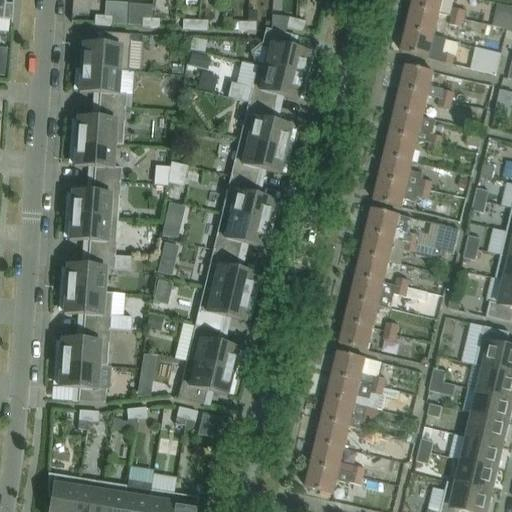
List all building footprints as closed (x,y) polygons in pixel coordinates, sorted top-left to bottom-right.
[(4,0),(0,0),(0,20),(10,22),(10,25),(11,25),(13,3),(11,3),(11,6),(4,5),(4,0)] [(170,0),(191,12),(198,0),(170,0)] [(439,15),(442,0),(413,0),(412,9),(439,15)] [(511,8),(497,5),(492,27),(511,31),(511,8)] [(434,38),(439,15),(412,9),(406,32),(434,38)] [(453,9),(451,18),(463,20),(465,12),(453,9)] [(102,26),(102,18),(94,17),(93,26),(102,26)] [(110,18),(102,18),(102,26),(110,27),(110,18)] [(461,29),(463,20),(451,18),(449,26),(461,29)] [(293,29),(295,21),(288,19),(286,28),(293,29)] [(149,29),(150,20),(141,20),(141,29),(149,29)] [(158,21),(150,20),(149,29),(158,29),(158,21)] [(194,31),(194,22),(182,21),(181,30),(194,31)] [(304,23),(295,21),(293,29),(302,32),(304,23)] [(207,22),(194,22),(194,31),(206,31),(207,22)] [(246,32),(246,24),(238,23),(237,32),(246,32)] [(255,24),(246,24),(246,32),(254,33),(255,24)] [(261,45),(251,54),(255,67),(256,67),(264,69),(306,80),(310,63),(306,62),(307,55),(287,50),(291,36),(265,30),(261,45)] [(203,41),(203,33),(178,32),(177,40),(203,41)] [(446,41),(434,38),(406,32),(401,54),(452,66),(454,58),(442,56),(446,41)] [(127,73),(129,36),(103,34),(102,48),(81,46),(81,53),(76,53),(75,70),(118,73),(127,73)] [(500,53),(476,47),(471,70),(495,76),(500,53)] [(186,51),(186,63),(201,64),(201,52),(186,51)] [(302,96),(306,80),(264,69),(256,67),(250,91),(229,86),(226,101),(247,105),(273,110),(276,97),(296,102),(298,95),(302,96)] [(430,88),(434,74),(407,67),(401,91),(428,98),(440,101),(451,103),(454,94),(430,88)] [(117,95),(118,73),(75,70),(74,86),(78,87),(78,94),(99,95),(98,108),(124,110),(125,96),(117,95)] [(223,84),(234,85),(236,73),(214,70),(210,98),(221,100),(223,84)] [(401,91),(396,113),(423,120),(428,98),(401,91)] [(440,101),(438,108),(450,111),(451,103),(440,101)] [(270,124),(273,110),(247,105),(238,141),(289,153),(293,137),(288,136),(290,129),(270,124)] [(122,147),(124,110),(98,108),(97,121),(76,120),(76,127),(71,127),(70,143),(113,146),(122,147)] [(435,123),(423,120),(396,113),(390,136),(418,142),(430,145),(441,147),(443,138),(432,136),(435,123)] [(478,147),(481,136),(469,133),(467,144),(478,147)] [(412,165),(418,142),(390,136),(385,158),(412,165)] [(285,170),(289,153),(238,141),(229,178),(255,184),(258,170),(278,175),(280,168),(285,170)] [(112,169),(113,146),(70,143),(68,160),(73,160),(73,168),(93,169),(92,182),(119,184),(120,170),(112,169)] [(439,156),(441,147),(430,145),(428,153),(439,156)] [(410,173),(412,165),(385,158),(380,180),(407,187),(407,186),(419,189),(430,192),(432,183),(421,181),(422,176),(410,173)] [(184,188),(188,169),(170,164),(167,184),(184,188)] [(494,169),(482,166),(479,177),(492,180),(494,169)] [(166,187),(167,173),(157,172),(156,186),(166,187)] [(251,197),(255,184),(229,178),(220,215),(271,227),(275,211),(270,210),(272,203),(251,197)] [(407,186),(407,187),(380,180),(375,203),(402,210),(403,202),(415,205),(417,197),(428,200),(430,192),(419,189),(407,186)] [(117,221),(119,184),(92,182),(92,195),(71,194),(70,201),(66,200),(64,217),(117,221)] [(489,193),(476,190),(473,201),(486,204),(489,193)] [(460,224),(465,200),(454,198),(448,221),(460,224)] [(483,215),(486,204),(473,201),(471,212),(483,215)] [(408,235),(412,220),(373,211),(367,233),(394,240),(417,246),(419,238),(408,235)] [(267,244),(271,227),(220,215),(212,252),(238,258),(241,245),(261,250),(263,243),(267,244)] [(114,258),(117,221),(64,217),(63,234),(68,234),(68,241),(88,243),(87,256),(114,258)] [(458,232),(439,228),(433,250),(439,251),(453,255),(458,232)] [(367,233),(362,256),(389,263),(394,240),(367,233)] [(511,259),(511,234),(506,233),(500,256),(511,259)] [(480,240),(468,237),(465,248),(478,251),(480,240)] [(406,243),(404,251),(415,254),(415,256),(436,262),(439,251),(433,250),(417,246),(406,243)] [(475,262),(478,251),(465,248),(463,259),(475,262)] [(234,272),(238,258),(212,252),(203,289),(253,301),(257,285),(253,284),(254,277),(234,272)] [(130,259),(114,258),(87,256),(86,269),(66,267),(65,275),(60,274),(59,291),(103,294),(105,271),(129,273),(130,259)] [(383,284),(389,263),(362,256),(357,278),(383,284)] [(511,283),(511,259),(500,256),(495,280),(505,282),(511,283)] [(405,299),(407,290),(396,287),(383,284),(357,278),(351,300),(378,306),(390,309),(393,296),(405,299)] [(409,282),(398,279),(396,287),(407,290),(409,282)] [(511,283),(505,282),(499,305),(490,303),(486,318),(511,324),(511,321),(511,283)] [(250,317),(253,301),(203,289),(194,326),(220,332),(223,319),(243,323),(245,316),(250,317)] [(441,299),(407,290),(405,299),(439,306),(441,299)] [(59,291),(58,308),(63,308),(62,315),(83,317),(82,330),(109,332),(130,333),(131,320),(122,320),(124,296),(111,295),(103,294),(59,291)] [(373,330),(378,306),(351,300),(346,323),(373,330)] [(417,330),(436,331),(437,321),(418,320),(417,330)] [(367,352),(373,330),(346,323),(340,346),(367,352)] [(386,324),(384,333),(396,336),(398,327),(386,324)] [(217,346),(220,332),(194,326),(185,363),(236,375),(240,359),(235,358),(237,351),(217,346)] [(511,350),(506,349),(509,334),(484,328),(474,367),(484,369),(511,375),(511,350)] [(106,368),(109,332),(82,330),(81,343),(61,341),(60,348),(55,348),(54,365),(98,368),(106,368)] [(394,344),(396,336),(384,333),(382,341),(394,344)] [(338,354),(333,377),(360,383),(365,360),(358,358),(338,354)] [(232,391),(236,375),(185,363),(176,400),(202,406),(206,392),(226,397),(227,390),(232,391)] [(96,391),(98,368),(54,365),(53,381),(58,382),(57,389),(78,391),(77,404),(104,406),(105,391),(96,391)] [(511,400),(511,375),(484,369),(479,393),(511,400)] [(446,373),(433,370),(431,381),(443,384),(446,373)] [(378,411),(383,389),(371,386),(360,383),(333,377),(327,399),(366,408),(378,411)] [(373,377),(371,386),(383,389),(383,387),(385,380),(383,379),(373,377)] [(441,395),(443,384),(431,381),(428,392),(441,395)] [(508,424),(511,406),(511,400),(479,393),(473,416),(508,424)] [(363,422),(366,408),(327,399),(322,421),(349,428),(361,431),(373,434),(375,425),(363,422)] [(442,408),(429,405),(427,417),(439,420),(442,408)] [(145,409),(135,410),(136,420),(146,419),(145,409)] [(185,421),(187,411),(177,409),(175,419),(185,421)] [(136,420),(135,410),(126,411),(127,421),(136,420)] [(196,414),(187,411),(185,421),(194,423),(196,414)] [(87,423),(88,413),(78,412),(78,422),(87,423)] [(98,413),(88,413),(87,423),(97,424),(98,413)] [(502,448),(508,424),(473,416),(467,439),(502,448)] [(343,451),(349,428),(322,421),(317,445),(343,451)] [(124,443),(125,432),(107,431),(106,442),(124,443)] [(371,442),(373,434),(361,431),(359,439),(371,442)] [(497,471),(502,448),(467,439),(462,463),(497,471)] [(433,444),(421,441),(418,452),(431,455),(433,444)] [(338,473),(343,451),(317,445),(312,467),(338,473)] [(428,466),(431,455),(418,452),(416,463),(428,466)] [(491,494),(497,471),(462,463),(456,486),(491,494)] [(350,476),(338,473),(312,467),(306,489),(321,493),(320,496),(330,498),(330,495),(333,495),(336,482),(348,485),(348,484),(360,486),(361,479),(350,476)] [(352,467),(350,476),(361,479),(364,470),(352,467)] [(73,511),(78,480),(47,475),(47,501),(50,501),(47,511),(73,511)] [(97,511),(102,484),(78,480),(73,511),(97,511)] [(121,511),(124,497),(126,488),(102,484),(97,511),(121,511)] [(487,511),(491,494),(456,486),(447,484),(440,511),(487,511)] [(170,511),(173,495),(149,492),(148,501),(145,511),(170,511)] [(195,511),(197,499),(173,495),(170,511),(195,511)] [(145,511),(148,501),(124,497),(121,511),(145,511)]
